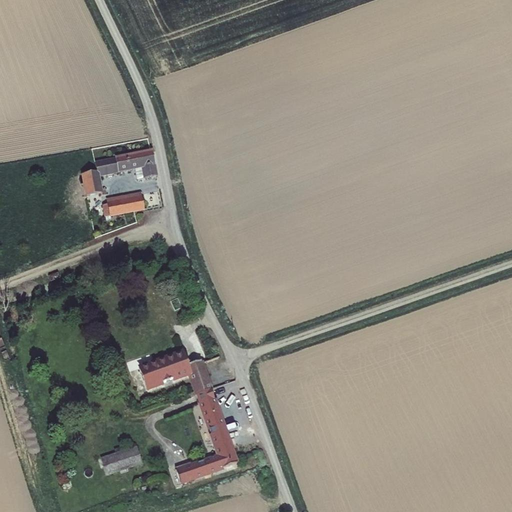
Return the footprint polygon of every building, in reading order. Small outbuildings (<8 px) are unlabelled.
[(145,177),(154,174),(149,152),(123,157),(123,155),(93,164),(93,167),(71,172),(73,185),(82,183),(85,194),(101,189),(98,178),(142,165),(145,177)] [(140,191),(102,199),(106,214),(143,206),(141,195),(140,191)] [(141,195),(143,206),(159,202),(157,191),(141,195)] [(192,376),(196,388),(212,382),(202,356),(188,361),(184,350),(138,367),(147,393),(192,376)] [(196,388),(200,400),(216,394),(212,382),(196,388)] [(218,454),(176,469),(182,486),(240,465),(216,394),(200,400),(218,454)] [(107,474),(141,463),(136,447),(102,458),(107,474)]
